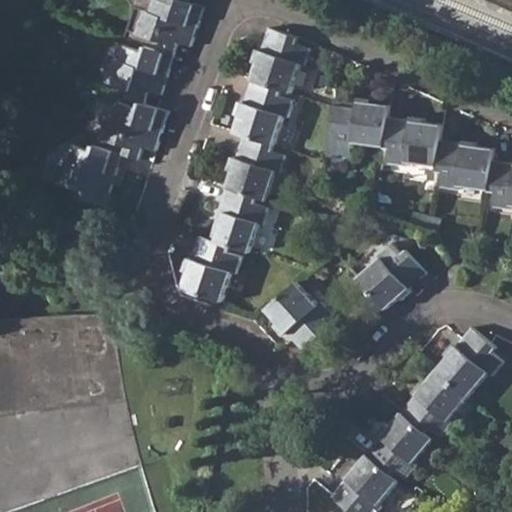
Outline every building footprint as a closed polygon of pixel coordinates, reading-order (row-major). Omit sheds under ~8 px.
[(148,45),(177,55),(182,42),(193,46),(206,6),(189,1),(189,0),(155,0),(152,11),(136,6),(125,38),(148,45)] [(284,90),(294,93),(303,64),(307,65),(313,48),(298,43),(300,37),(270,27),(263,49),(269,51),(264,64),(259,61),(253,79),(284,90)] [(142,101),(148,103),(152,91),(164,95),(177,55),(148,45),(146,51),(127,45),(123,59),(117,57),(109,81),(133,88),(131,97),(142,101)] [(259,61),(264,64),(269,51),(263,49),(259,48),(255,60),(259,61)] [(246,135),(276,145),(286,116),(290,117),(296,100),(282,96),(284,90),(253,79),(246,101),(251,103),(247,116),(242,114),(236,132),(246,135)] [(329,155),(333,163),(346,164),(352,158),(356,142),(386,146),(390,116),(392,105),(374,102),(374,108),(360,106),(361,100),(338,96),(329,155)] [(360,106),(374,108),(374,102),(375,99),(361,96),(361,100),(360,106)] [(242,114),(247,116),(251,103),(246,101),(242,100),(238,113),(242,114)] [(126,154),(142,159),(146,146),(159,151),(172,111),(148,103),(142,101),(140,107),(121,101),(117,115),(112,113),(105,134),(96,131),(92,143),(95,143),(103,146),(126,154)] [(442,140),(444,125),(426,122),(425,128),(413,126),(413,120),(390,116),(386,146),(385,147),(392,148),(390,163),(408,166),(408,161),(438,166),(442,140)] [(426,122),(427,119),(414,116),(413,120),(413,126),(425,128),(426,122)] [(259,197),(269,200),(279,172),(283,173),(289,156),(274,151),(276,145),(246,135),(238,157),(244,159),(240,171),(234,169),(229,186),(259,197)] [(495,160),(496,148),(479,145),(478,151),(464,149),(465,143),(442,140),(438,166),(438,171),(444,172),(441,186),(459,189),(460,185),(490,190),(495,160)] [(479,145),(479,142),(466,140),(465,143),(464,149),(478,151),(479,145)] [(79,196),(111,206),(115,194),(113,193),(126,154),(103,146),(95,143),(93,149),(75,143),(70,158),(65,156),(57,179),(82,187),(79,196)] [(234,169),(240,171),(244,159),(238,157),(235,156),(231,168),(234,169)] [(511,162),(495,160),(490,190),(489,191),(497,192),(494,206),(511,209),(511,162)] [(231,245),(252,252),(262,223),(266,225),(272,207),(257,203),(259,197),(229,186),(211,239),(231,245)] [(184,287),(225,300),(234,272),(239,273),(244,256),(230,251),(231,245),(211,239),(201,236),(194,258),(199,259),(195,272),(190,270),(184,287)] [(362,276),(390,308),(404,296),(400,292),(410,283),(414,287),(432,272),(411,248),(406,253),(397,241),(382,253),(385,256),(362,276)] [(190,270),(195,272),(199,259),(194,258),(191,256),(187,269),(190,270)] [(290,332),(305,350),(329,329),(325,324),(336,314),(324,300),(321,303),(301,281),(269,308),(281,322),(285,318),(294,328),(290,332)] [(404,296),(407,299),(417,290),(414,287),(410,283),(400,292),(404,296)] [(156,511),(154,503),(142,463),(134,428),(113,312),(0,318),(0,511),(156,511)] [(278,324),(287,334),(290,332),(294,328),(285,318),(281,322),(278,324)] [(439,368),(472,396),(491,373),(495,376),(506,362),(495,352),(499,347),(475,326),(460,344),(464,348),(456,358),(451,354),(439,368)] [(451,354),(456,358),(464,348),(460,344),(457,342),(449,352),(451,354)] [(404,410),(429,431),(433,426),(445,436),(456,422),(453,419),(454,418),(469,400),(472,396),(439,368),(428,382),(432,386),(424,396),(419,392),(404,410)] [(419,392),(424,396),(432,386),(428,382),(425,380),(417,390),(419,392)] [(454,418),(464,426),(478,408),(469,400),(454,418)] [(368,453),(394,474),(398,469),(410,478),(421,464),(417,461),(436,438),(429,431),(404,410),(393,424),(397,428),(388,438),(384,434),(368,453)] [(384,434),(388,438),(397,428),(393,424),(390,422),(382,432),(384,434)] [(334,494),(354,511),(361,511),(362,511),(364,511),(380,511),(386,506),(383,503),(401,480),(394,474),(368,453),(357,466),(361,470),(353,480),(348,476),(334,494)] [(348,476),(353,480),(361,470),(357,466),(354,464),(346,474),(348,476)]
